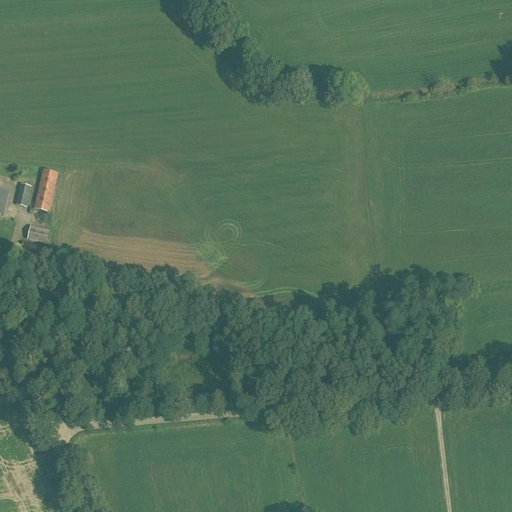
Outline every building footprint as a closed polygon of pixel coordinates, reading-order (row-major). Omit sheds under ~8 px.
[(49,214),(58,174),(43,171),(34,210),(49,214)] [(27,208),(32,187),(21,185),(16,206),(27,208)] [(0,214),(4,216),(9,194),(0,191),(0,214)] [(47,245),(51,232),(31,227),(28,241),(47,245)] [(35,258),(38,247),(23,243),(20,255),(35,258)]
